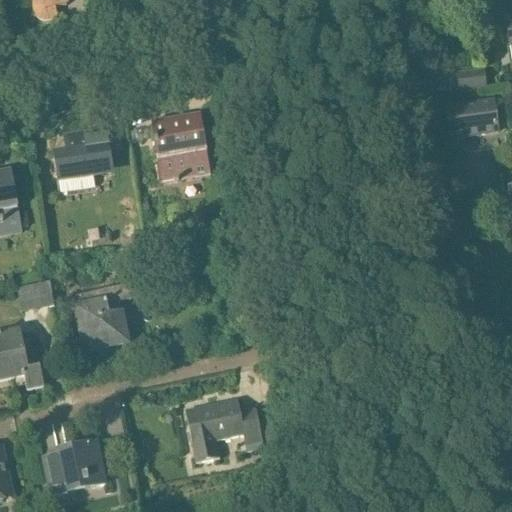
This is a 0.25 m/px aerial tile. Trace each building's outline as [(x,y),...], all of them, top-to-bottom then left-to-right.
[(35,0),(36,1),(31,3),(34,16),(35,19),(38,22),(42,24),(46,24),(56,21),(54,11),(67,8),(65,0),(35,0)] [(486,71),(458,75),(460,96),(488,92),(486,71)] [(494,104),(446,111),(451,142),(463,140),(465,157),(500,152),(497,135),(498,134),(494,104)] [(209,178),(205,154),(204,154),(198,122),(171,127),(170,122),(150,126),(156,163),(161,187),(209,178)] [(65,158),(54,160),(58,187),(91,181),(90,174),(111,170),(106,140),(86,143),(86,137),(63,141),(65,158)] [(0,234),(1,238),(21,235),(20,229),(30,227),(27,212),(18,213),(18,212),(17,212),(11,175),(0,176),(0,234)] [(123,230),(125,246),(140,243),(136,219),(121,221),(123,230)] [(469,223),(449,226),(451,247),(472,244),(469,223)] [(55,307),(50,283),(16,289),(21,313),(55,307)] [(74,309),(83,356),(129,346),(122,315),(121,315),(119,304),(143,299),(141,283),(72,298),(74,309)] [(19,333),(0,336),(0,384),(24,379),(27,392),(43,389),(36,351),(24,354),(19,333)] [(218,460),(215,444),(243,438),(245,448),(263,445),(256,414),(240,417),(237,404),(185,414),(195,464),(218,460)] [(43,461),(50,500),(104,489),(95,445),(56,453),(57,458),(43,461)] [(0,449),(0,501),(3,501),(2,499),(10,498),(0,449)]
